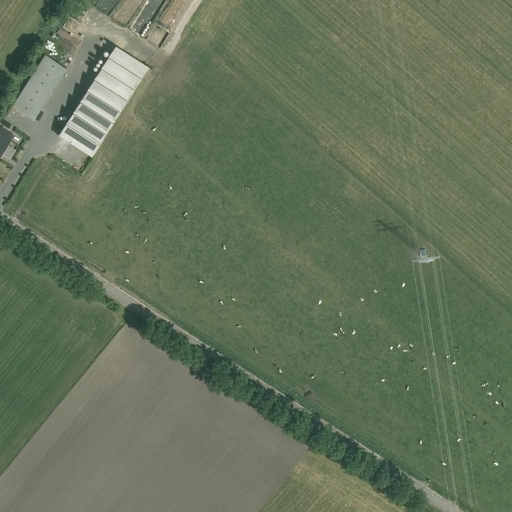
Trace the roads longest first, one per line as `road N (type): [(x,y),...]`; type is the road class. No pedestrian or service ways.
road 1 (tertiary): [(453,511),(0,218)]
road 2 (unknown): [(0,187),(116,11)]
